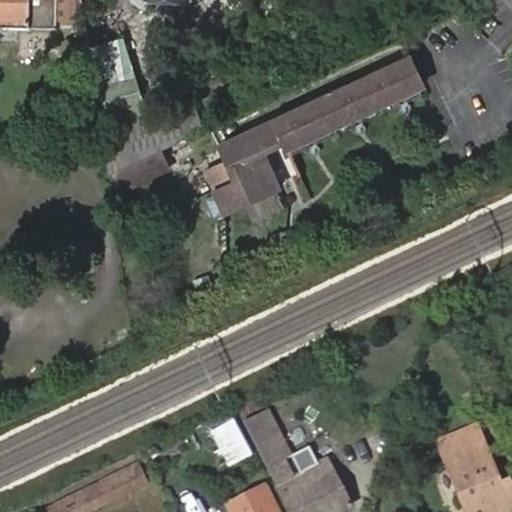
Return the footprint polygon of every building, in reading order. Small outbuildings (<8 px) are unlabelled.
[(0,0),(0,27),(52,31),(53,0),(0,0)] [(245,201),(278,186),(262,149),(283,140),(286,146),(422,84),(410,57),(219,143),(245,201)] [(101,136),(106,169),(187,134),(173,103),(101,136)] [(165,151),(116,166),(122,186),(171,171),(165,151)] [(253,407),(259,419),(271,412),(265,400),(253,407)] [(212,429),(232,466),(253,456),(232,418),(212,429)] [(252,435),(267,465),(287,455),(271,425),(252,435)] [(479,428),(441,444),(464,504),(479,499),(483,511),(507,511),(511,510),(511,488),(511,485),(503,488),(479,428)] [(141,462),(97,486),(109,506),(152,483),(141,462)] [(286,499),(291,511),(340,511),(352,506),(336,474),(286,499)] [(97,511),(109,506),(97,486),(49,511),(97,511)] [(225,511),(277,511),(267,491),(225,511)] [(464,504),(467,511),(483,511),(479,499),(464,504)]
